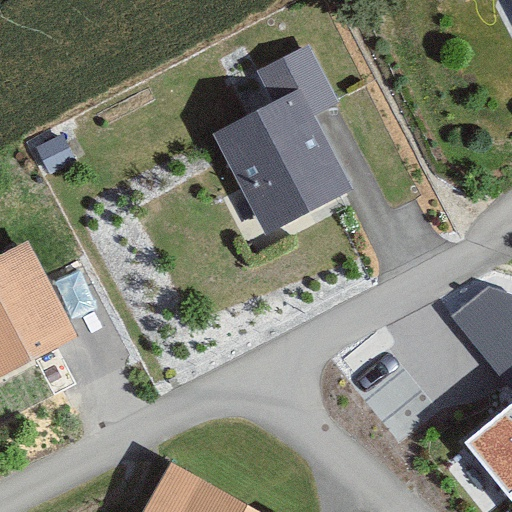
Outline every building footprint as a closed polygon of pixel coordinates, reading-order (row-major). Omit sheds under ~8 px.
[(308,46),(255,75),(274,109),(295,97),(306,117),(338,99),(308,46)] [(274,109),(212,142),(264,241),(347,197),(306,117),(295,97),(274,109)] [(27,249),(0,263),(0,369),(71,333),(27,249)] [(511,406),(465,445),(511,502),(511,406)] [(249,511),(175,471),(152,511),(249,511)]
